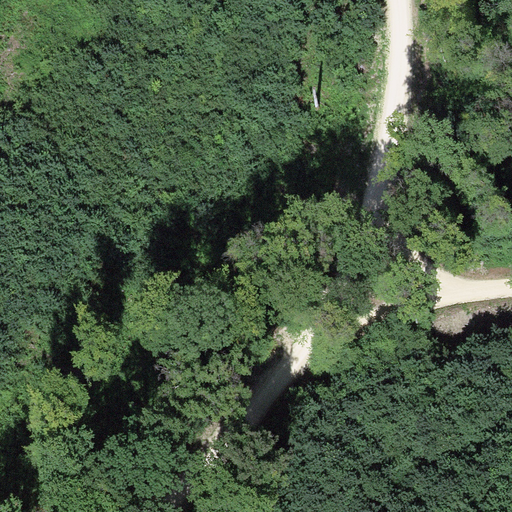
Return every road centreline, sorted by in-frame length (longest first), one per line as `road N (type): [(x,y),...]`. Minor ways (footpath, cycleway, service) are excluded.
road 1 (unclassified): [(169,511),(231,445),(301,348),(372,217),(387,139),(391,33),(382,0)]
road 2 (track): [(492,289),(414,303),(285,368)]
road 3 (track): [(372,217),(426,274),(511,287)]
